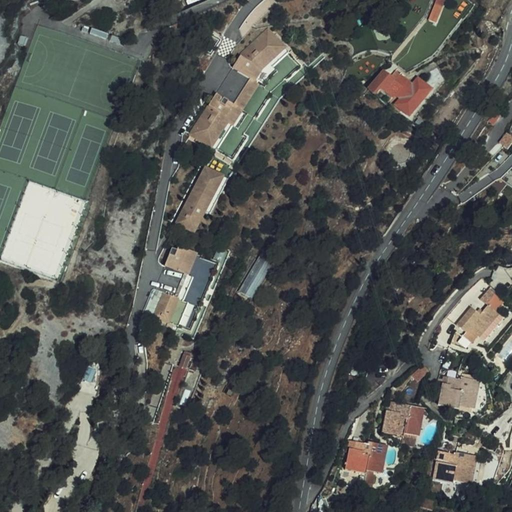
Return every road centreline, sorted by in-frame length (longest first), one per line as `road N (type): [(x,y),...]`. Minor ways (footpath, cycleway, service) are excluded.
road 1 (tertiary): [(302,492),(350,309),(507,62),(511,42)]
road 2 (residential): [(132,331),(176,132),(237,20),(258,0)]
road 3 (residential): [(302,492),(313,494),(359,408),(425,354),(425,341),(471,279),(494,273)]
road 4 (track): [(57,504),(132,331)]
